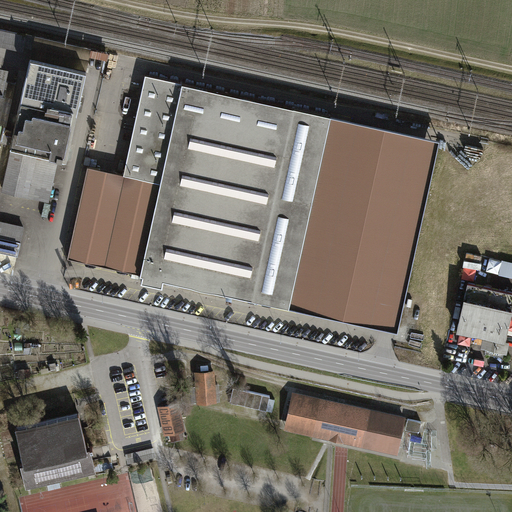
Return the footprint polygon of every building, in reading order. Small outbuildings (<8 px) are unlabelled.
[(26,35),(0,29),(0,39),(24,45),(26,35)] [(86,68),(30,56),(10,146),(13,147),(61,158),(66,158),(86,68)] [(0,107),(9,69),(0,66),(0,107)] [(399,330),(441,137),(146,74),(124,175),(87,167),(67,258),(399,330)] [(13,147),(2,192),(50,203),(61,158),(13,147)] [(24,225),(0,220),(0,250),(18,254),(24,225)] [(511,263),(503,262),(500,274),(511,276),(511,263)] [(511,319),(511,291),(468,282),(457,332),(484,338),(482,348),(508,353),(510,343),(507,342),(511,319)] [(216,370),(195,372),(198,404),(218,403),(216,370)] [(270,407),(272,391),(234,387),(232,403),(270,407)] [(406,417),(294,394),(286,431),(399,455),(406,417)] [(181,402),(158,406),(164,436),(186,432),(181,402)] [(80,413),(16,427),(24,464),(21,465),(27,490),(97,474),(92,450),(88,450),(80,413)] [(423,423),(409,420),(407,429),(421,432),(423,423)] [(154,448),(126,454),(128,464),(156,458),(154,448)]
